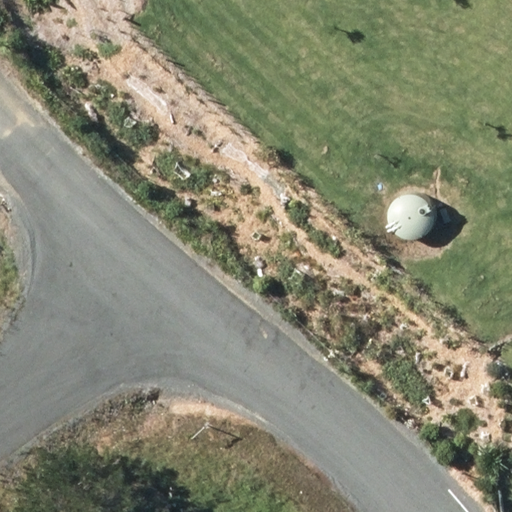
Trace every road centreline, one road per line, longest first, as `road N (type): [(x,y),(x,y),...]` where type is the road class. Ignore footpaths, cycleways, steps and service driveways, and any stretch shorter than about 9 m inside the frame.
road 1 (unclassified): [(436,511),(381,446),(268,387),(178,357),(99,367)]
road 2 (unclassified): [(99,367),(63,222),(0,124)]
